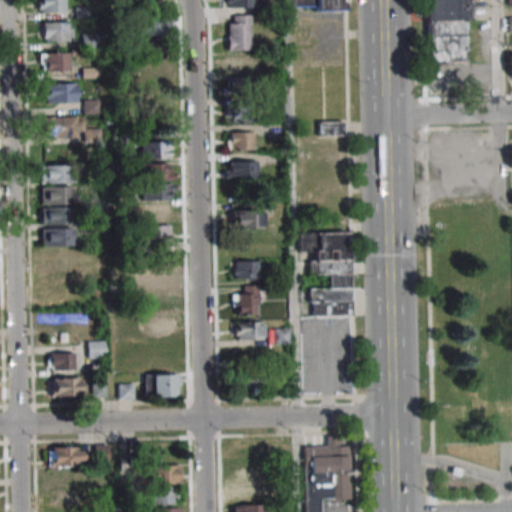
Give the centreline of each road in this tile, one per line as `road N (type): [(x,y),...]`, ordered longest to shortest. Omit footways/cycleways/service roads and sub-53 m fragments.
road 1 (residential): [(0,0),(8,25),(19,511)]
road 2 (residential): [(204,511),(187,0)]
road 3 (secondary): [(394,511),(385,0)]
road 4 (residential): [(202,420),(0,425)]
road 5 (residential): [(392,414),(202,420)]
road 6 (residential): [(385,117),(511,112)]
